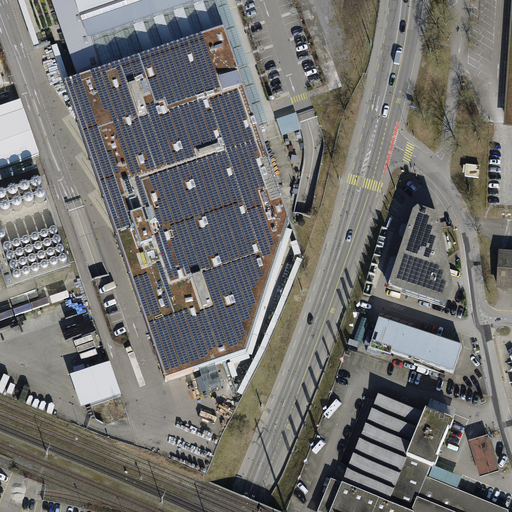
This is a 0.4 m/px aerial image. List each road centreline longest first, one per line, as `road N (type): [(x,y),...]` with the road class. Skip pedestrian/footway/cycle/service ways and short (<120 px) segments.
road 1 (secondary): [(240,511),(308,344),(375,134)]
road 2 (unclassified): [(375,134),(441,178),(465,230),(480,315)]
road 3 (secondary): [(402,0),(375,134)]
road 4 (unclassified): [(480,315),(511,437)]
